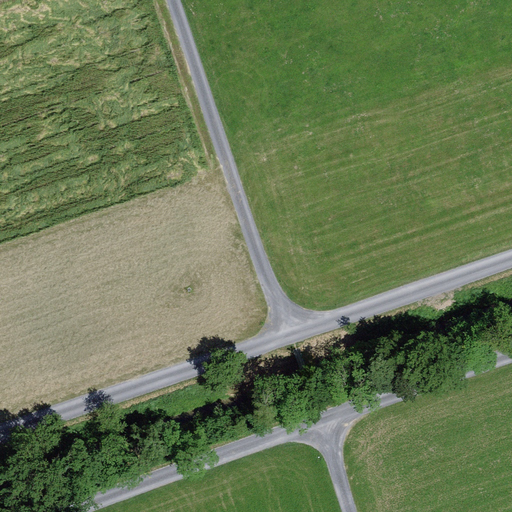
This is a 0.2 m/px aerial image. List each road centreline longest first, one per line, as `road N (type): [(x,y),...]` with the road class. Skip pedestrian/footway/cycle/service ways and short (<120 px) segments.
road 1 (track): [(291,334),(177,0)]
road 2 (track): [(291,334),(0,434)]
road 3 (track): [(321,423),(68,511)]
road 4 (track): [(511,258),(291,334)]
road 5 (track): [(511,356),(321,423)]
